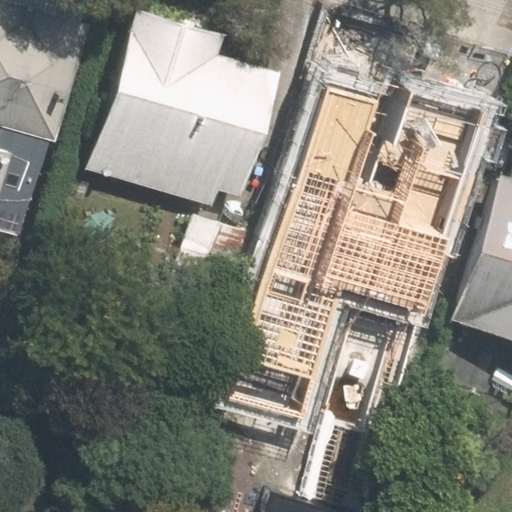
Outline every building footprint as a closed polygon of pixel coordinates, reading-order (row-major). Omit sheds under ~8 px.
[(78,0),(77,0),(0,0),(0,210),(19,217),(43,136),(76,22),(72,21),(78,0)] [(120,0),(118,0),(71,160),(199,198),(204,180),(227,187),(263,65),(189,44),(196,22),(120,0)] [(419,132),(296,97),(289,122),(283,121),(238,286),(243,287),(230,332),(316,355),(343,348),(344,342),(359,347),(366,322),(368,313),(429,331),(445,270),(385,253),(419,132)] [(511,333),(511,149),(500,146),(492,169),(481,166),(438,312),(511,333)] [(219,223),(180,211),(169,252),(206,263),(219,223)] [(346,511),(316,503),(313,511),(346,511)]
